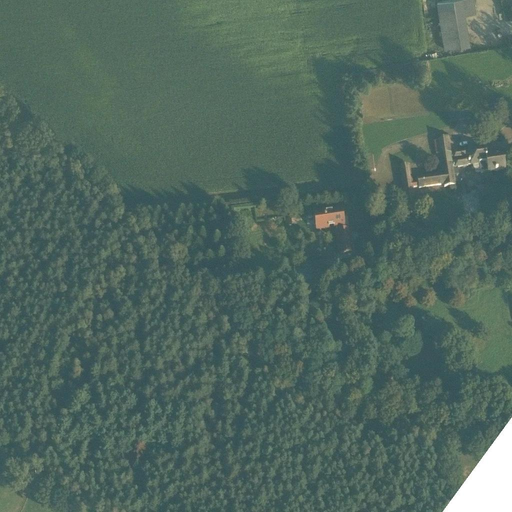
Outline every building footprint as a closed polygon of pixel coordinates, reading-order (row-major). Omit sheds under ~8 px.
[(443,51),(470,46),(464,14),(475,12),(472,0),(442,0),(433,2),(443,51)] [(511,0),(500,0),(503,21),(511,19),(511,0)] [(392,85),(393,96),(407,95),(407,84),(392,85)] [(449,122),(471,119),(469,107),(447,111),(449,122)] [(433,142),(435,155),(437,154),(440,174),(416,177),(417,182),(412,183),(409,166),(399,167),(405,209),(416,207),(413,188),(417,188),(418,189),(443,186),(443,188),(456,186),(453,169),(472,166),(473,170),(476,173),(480,172),(480,174),(486,173),(487,174),(505,172),(502,155),(495,156),(494,152),(485,153),(484,146),(467,149),(467,151),(451,153),(448,136),(433,142)] [(357,218),(324,223),(327,241),(360,235),(357,218)] [(375,256),(372,235),(361,237),(364,258),(375,256)] [(314,289),(310,267),(293,269),(297,296),(307,295),(306,291),(314,289)]
